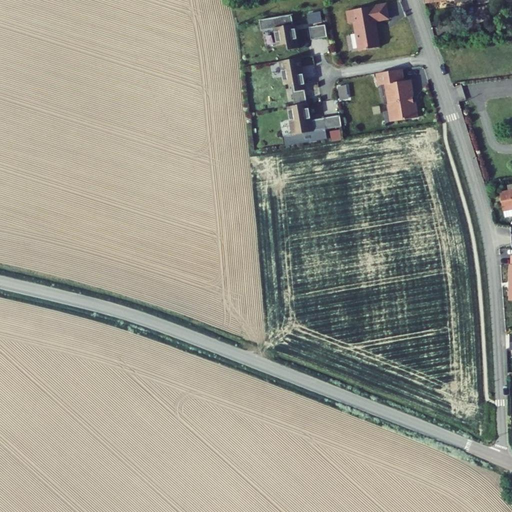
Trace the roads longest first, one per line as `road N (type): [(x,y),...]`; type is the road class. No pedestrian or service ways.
road 1 (tertiary): [(499,458),(159,324),(0,282)]
road 2 (residential): [(499,458),(488,242),(411,0)]
